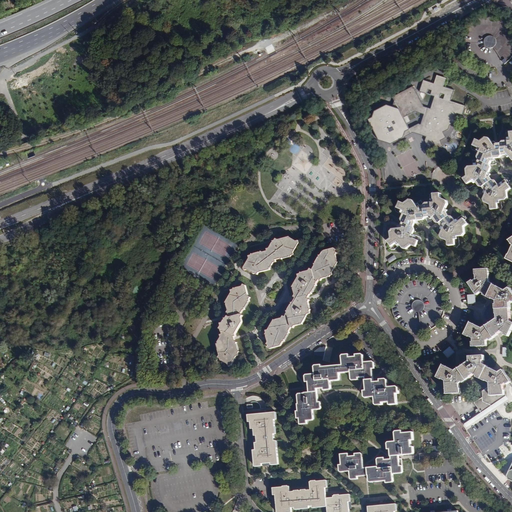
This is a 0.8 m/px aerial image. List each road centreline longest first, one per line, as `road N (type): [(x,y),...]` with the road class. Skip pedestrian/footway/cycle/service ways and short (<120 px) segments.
road 1 (track): [(328,16),(100,122),(0,153)]
road 2 (secondary): [(0,240),(317,91)]
road 3 (secondary): [(313,82),(0,224)]
road 4 (residential): [(237,384),(132,393),(119,403),(111,425),(136,511)]
road 5 (residential): [(368,303),(404,271),(426,269),(444,280),(450,323),(440,335),(396,344)]
road 6 (residential): [(511,497),(474,458),(396,344)]
road 7 (residential): [(349,131),(368,170),(368,303)]
road 8 (residential): [(368,303),(237,384)]
road 9 (residential): [(257,511),(246,495),(237,384)]
